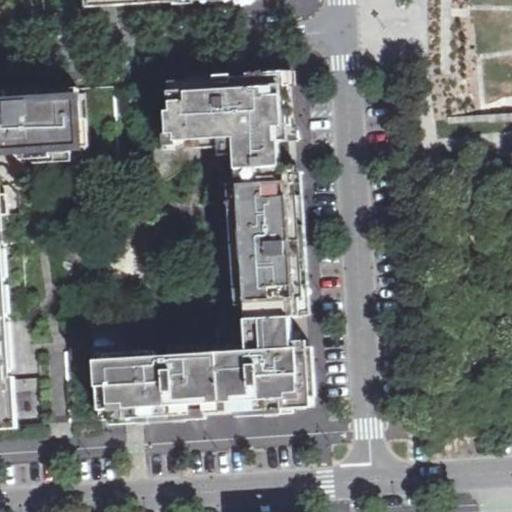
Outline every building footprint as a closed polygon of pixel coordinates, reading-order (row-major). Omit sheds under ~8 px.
[(0,0),(0,12),(12,12),(11,0),(0,0)] [(45,0),(46,11),(97,7),(96,1),(107,0),(116,0),(117,6),(164,3),(163,0),(194,0),(195,0),(201,0),(45,0)] [(239,171),(282,167),(281,143),(292,142),(288,75),(264,77),(264,84),(251,84),(251,77),(218,79),(218,86),(189,87),(189,81),(172,82),(173,104),(167,104),(170,142),(159,142),(160,185),(164,184),(168,183),(173,180),(180,174),(184,169),(188,163),(190,159),(191,155),(191,149),(195,149),(195,141),(222,140),(223,172),(239,171)] [(80,94),(79,89),(0,93),(0,245),(7,246),(6,217),(25,216),(23,194),(0,172),(0,155),(3,153),(16,153),(42,176),(94,173),(89,93),(80,94)] [(292,318),(302,316),(292,166),(282,167),(239,171),(244,230),(217,231),(224,321),(256,319),(292,318)] [(0,427),(16,426),(7,246),(0,245),(0,427)] [(115,414),(307,402),(305,348),(295,349),(292,318),(256,319),(260,351),(166,355),(165,361),(141,361),(141,356),(139,347),(133,339),(128,332),(123,328),(118,327),(114,326),(108,325),(104,325),(99,325),(102,420),(108,419),(113,416),(115,414)]
